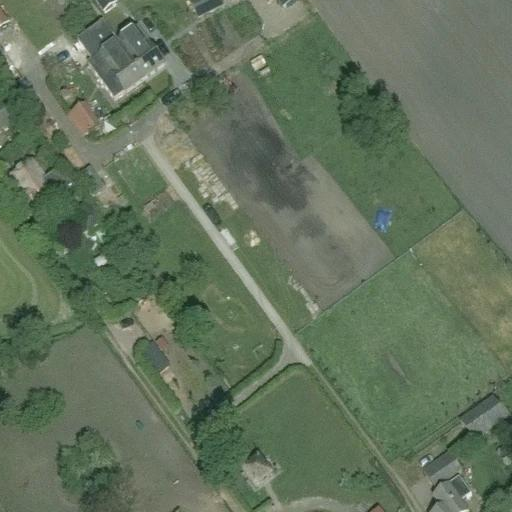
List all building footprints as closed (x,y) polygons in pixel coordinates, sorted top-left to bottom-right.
[(51,0),(35,0),(16,11),(27,31),(59,13),(51,0)] [(196,0),(189,3),(199,20),(224,8),(220,0),(196,0)] [(0,34),(9,28),(0,16),(0,34)] [(148,82),(120,45),(121,45),(106,24),(80,44),(95,64),(102,59),(118,81),(107,89),(118,104),(129,95),(129,96),(130,96),(148,82)] [(121,45),(120,45),(148,82),(167,69),(154,52),(158,49),(154,44),(150,47),(139,31),(121,45)] [(0,104),(0,131),(13,121),(0,104)] [(85,107),(70,117),(85,140),(100,130),(85,107)] [(75,188),(62,170),(47,181),(34,164),(11,181),(36,217),(75,188)] [(90,200),(80,205),(92,226),(101,220),(90,200)] [(476,413),(461,424),(473,441),(506,418),(496,404),(478,416),(476,413)] [(451,459),(425,477),(435,491),(461,473),(451,459)] [(443,511),(467,511),(463,506),(473,499),(461,482),(435,500),(443,511)]
